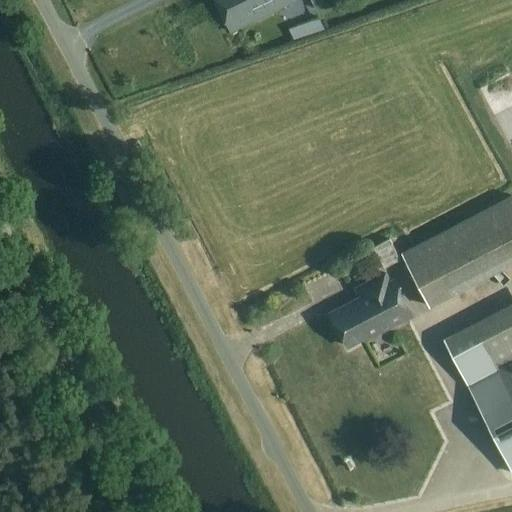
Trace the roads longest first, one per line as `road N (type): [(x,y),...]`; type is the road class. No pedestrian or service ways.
road 1 (unclassified): [(305,511),(38,0)]
road 2 (track): [(0,224),(147,511)]
